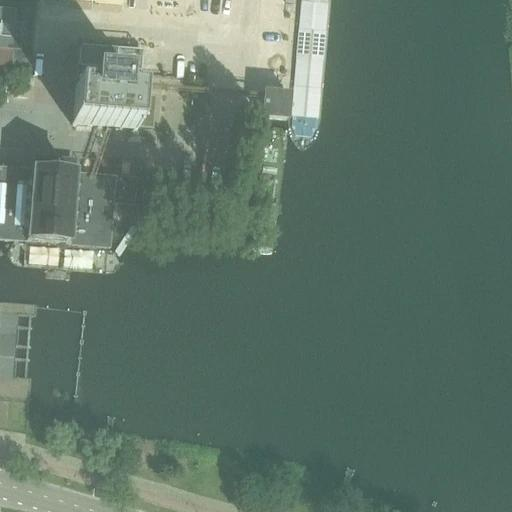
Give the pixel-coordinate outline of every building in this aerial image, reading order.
[(0,30),(21,32),(22,25),(13,24),(15,11),(0,9),(0,30)] [(0,61),(11,63),(10,77),(28,78),(31,53),(19,52),(21,32),(0,30),(0,61)] [(74,91),(71,127),(136,132),(139,96),(136,96),(140,52),(93,49),(77,47),(76,67),(75,78),(74,91)] [(287,124),(290,95),(261,93),(259,121),(287,124)] [(299,110),(263,265),(280,269),(316,114),(299,110)] [(75,175),(0,169),(0,241),(109,250),(112,205),(133,207),(135,181),(115,179),(75,175)] [(511,511),(511,501),(466,484),(455,511),(511,511)]
